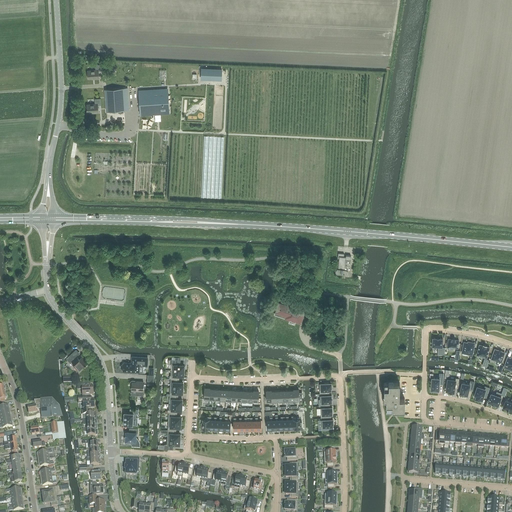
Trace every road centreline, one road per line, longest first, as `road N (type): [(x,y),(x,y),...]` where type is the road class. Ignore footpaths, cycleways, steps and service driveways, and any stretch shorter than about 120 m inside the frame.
road 1 (secondary): [(511,247),(197,222),(47,220)]
road 2 (residential): [(192,377),(340,375),(344,511)]
road 3 (unclassified): [(47,220),(61,88),(56,0)]
road 4 (tertiary): [(110,451),(104,369),(47,289)]
road 5 (residential): [(35,511),(19,407),(0,358)]
